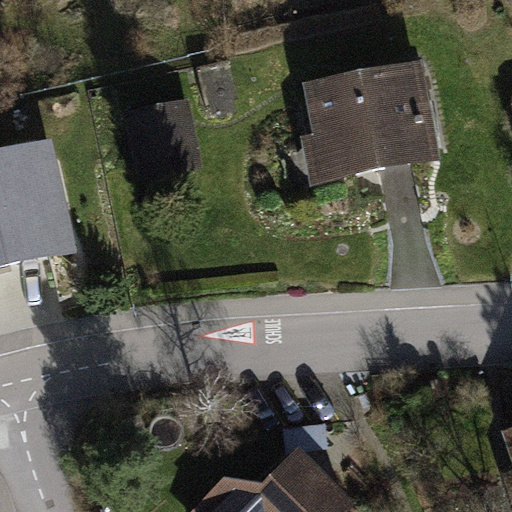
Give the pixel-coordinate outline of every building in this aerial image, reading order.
[(351,83),(311,91),(320,140),(331,138),(339,178),(432,160),(414,64),(350,76),(351,83)] [(183,106),(134,116),(146,178),(196,168),(183,106)] [(0,269),(76,252),(50,138),(0,150),(0,269)] [(285,431),(288,453),(327,449),(325,426),(285,431)] [(197,511),(348,511),(349,511),(294,458),(255,497),(249,491),(221,487),(197,511)]
